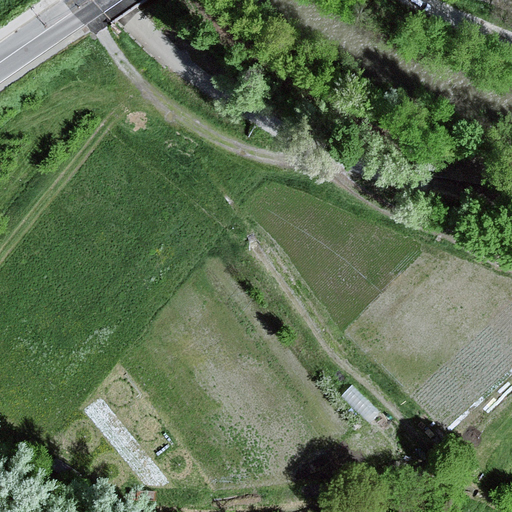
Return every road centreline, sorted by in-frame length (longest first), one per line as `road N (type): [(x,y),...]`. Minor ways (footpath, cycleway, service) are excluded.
road 1 (track): [(511,258),(403,214),(311,162),(230,144),(188,125),(128,68),(84,4)]
road 2 (unclassified): [(113,0),(184,68),(278,126),(511,193)]
